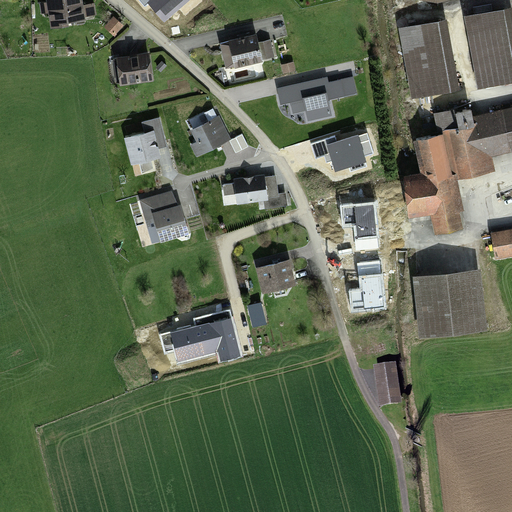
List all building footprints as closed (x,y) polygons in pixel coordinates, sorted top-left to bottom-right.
[(49,14),(51,27),(82,23),(82,19),(92,17),(91,7),(80,8),(78,0),(62,0),(47,2),(48,5),(40,6),(41,15),(49,14)] [(466,19),(478,89),(511,83),(511,27),(509,11),(466,19)] [(443,23),(398,32),(411,98),(456,89),(443,23)] [(256,34),(219,43),(226,69),(234,67),(235,69),(263,62),(262,60),(258,43),(256,34)] [(270,39),(258,43),(262,60),(275,57),(270,39)] [(147,57),(116,60),(118,84),(149,82),(147,57)] [(281,64),(283,73),(295,70),(293,61),(281,64)] [(327,77),(276,88),(280,106),(290,103),(292,113),(305,111),(307,121),(332,116),(328,101),(357,94),(353,77),(328,82),(327,77)] [(196,142),(190,145),(196,157),(231,140),(219,116),(217,116),(213,108),(204,113),(208,121),(190,130),(196,142)] [(444,136),(453,178),(491,170),(488,156),(511,151),(511,111),(472,119),(471,113),(453,117),(455,131),(444,133),(444,136)] [(444,133),(455,131),(453,117),(452,113),(433,116),(437,134),(444,133)] [(144,133),(124,138),(131,165),(160,158),(158,149),(167,147),(159,118),(141,122),(144,133)] [(453,178),(444,136),(413,142),(420,176),(405,180),(408,218),(431,215),(434,231),(463,228),(453,178)] [(233,183),(222,185),(224,196),(235,194),(236,205),(263,201),(265,209),(287,206),(285,193),(278,194),(276,176),(265,177),(264,175),(233,179),(233,183)] [(171,191),(139,200),(152,244),(160,242),(160,244),(189,235),(180,205),(178,206),(171,191)] [(511,231),(490,234),(494,258),(511,255),(511,231)] [(256,264),(262,290),(296,282),(289,256),(256,264)] [(481,270),(415,277),(421,335),(487,329),(481,270)] [(394,369),(374,372),(379,410),(398,407),(394,369)]
